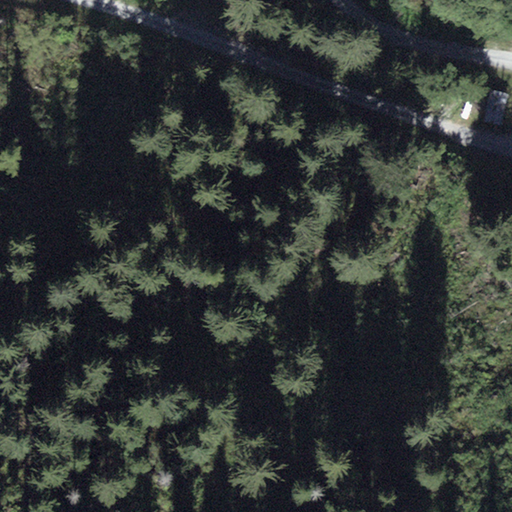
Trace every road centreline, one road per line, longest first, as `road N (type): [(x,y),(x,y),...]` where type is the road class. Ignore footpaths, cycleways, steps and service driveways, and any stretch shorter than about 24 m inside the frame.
road 1 (track): [(511,148),(72,0)]
road 2 (track): [(342,0),(388,35),(511,66)]
